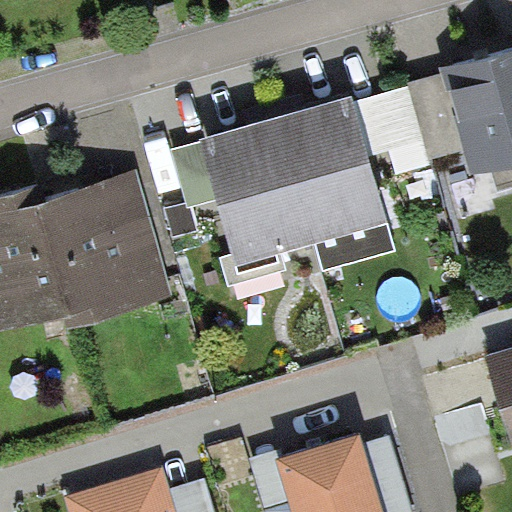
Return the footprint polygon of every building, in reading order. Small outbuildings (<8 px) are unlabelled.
[(465,139),(471,159),(511,147),(511,31),(479,41),(440,52),(443,62),(465,139)] [(465,139),(443,62),(406,73),(407,76),(427,149),(465,139)] [(292,94),(276,98),(312,223),(389,201),(380,171),(358,90),(353,76),(292,94)] [(407,76),(358,90),(380,171),(429,157),(427,149),(407,76)] [(236,245),(312,223),(276,98),(262,102),(201,119),(204,131),(221,188),(236,245)] [(221,188),(204,131),(173,140),(190,197),(221,188)] [(133,153),(37,180),(69,292),(64,294),(70,312),(170,283),(133,153)] [(34,170),(0,180),(0,312),(64,294),(69,292),(37,180),(34,170)] [(511,427),(511,333),(486,341),(502,395),(511,427)] [(390,511),(365,432),(361,415),(277,440),(298,511),(390,511)] [(415,511),(389,425),(365,432),(390,511),(415,511)] [(179,511),(170,479),(163,456),(65,486),(72,511),(179,511)] [(217,511),(205,469),(170,479),(179,511),(217,511)]
